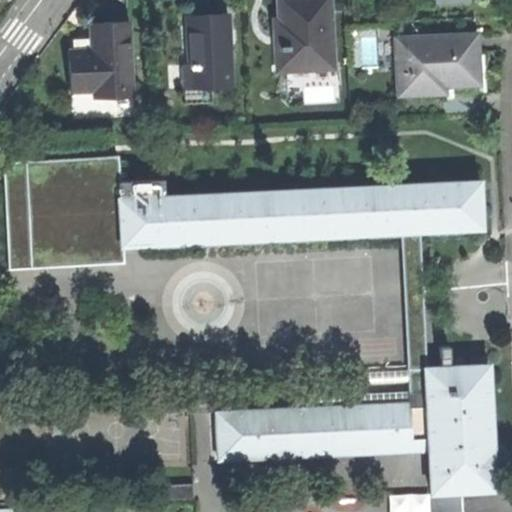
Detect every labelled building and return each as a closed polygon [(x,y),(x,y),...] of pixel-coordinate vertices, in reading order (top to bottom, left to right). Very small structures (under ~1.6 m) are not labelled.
[(278,0),(281,48),(287,48),(289,66),(332,65),(328,0),(278,0)] [(196,86),(230,84),(226,12),(201,13),(185,13),(188,61),(195,67),(196,86)] [(92,90),(131,88),(127,14),(106,15),(88,16),(89,42),(68,43),(69,84),(91,83),(92,90)] [(475,35),(396,38),(399,95),(447,93),(447,86),(458,86),(458,82),(477,81),(476,62),(475,35)] [(421,232),(481,230),(479,183),(162,199),(161,181),(120,182),(119,157),(3,161),(8,269),(124,263),(124,247),(400,233),(421,232)] [(358,404),(409,401),(409,397),(427,396),(427,370),(421,232),(400,233),(407,369),(357,371),(357,382),(408,380),(408,391),(358,393),(358,404)] [(433,511),(464,511),(463,493),(494,491),(488,367),(463,368),(427,370),(427,396),(409,397),(409,401),(409,404),(218,414),(219,459),(430,449),(433,511)] [(165,497),(193,496),(193,483),(165,484),(165,497)] [(389,511),(430,511),(429,492),(389,493),(389,511)]
